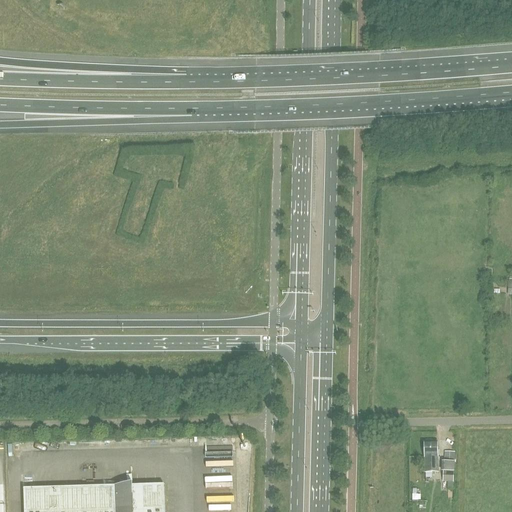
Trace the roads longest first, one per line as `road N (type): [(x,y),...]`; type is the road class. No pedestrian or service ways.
road 1 (primary): [(326,339),(335,0)]
road 2 (motorway): [(511,65),(183,82)]
road 3 (unclassified): [(281,0),(272,323)]
road 4 (motorway): [(191,109),(511,92)]
road 5 (motorway): [(0,340),(272,339)]
road 6 (motorway): [(272,323),(0,323)]
road 7 (primary): [(309,0),(304,222)]
road 8 (motorway): [(0,125),(191,109)]
road 9 (motorway): [(0,105),(191,109)]
road 10 (motorway): [(183,82),(0,61)]
road 11 (motorway): [(183,82),(0,78)]
road 12 (primary): [(300,339),(296,511)]
road 13 (primary): [(322,511),(326,339)]
road 14 (unclassified): [(272,339),(268,511)]
